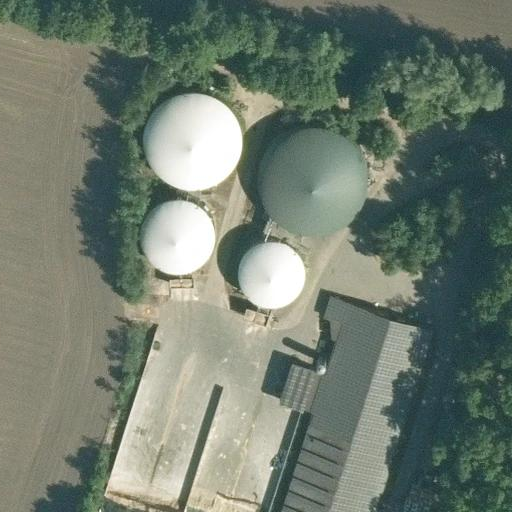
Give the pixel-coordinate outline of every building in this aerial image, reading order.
[(186,86),(178,88),(171,90),(164,94),(158,99),(153,104),(149,110),(145,117),(143,125),(142,132),(142,140),(143,147),(146,155),(149,162),(153,168),(159,173),(165,178),(172,182),(179,184),(186,185),(194,186),(202,185),(209,183),(216,179),(222,175),(228,170),(233,164),(237,158),(240,150),(241,143),(242,135),(241,128),(239,120),(236,113),(232,107),(228,101),(222,96),(215,92),(208,88),(201,87),(193,86),(186,86)] [(260,193),(270,213),(259,239),(249,246),(241,256),(238,269),(240,282),(247,293),(257,300),(269,303),(282,302),(293,295),(301,285),(304,273),(303,260),(297,249),(304,232),(325,231),(345,222),(360,206),(367,186),(366,164),(357,145),(340,130),(320,123),(298,125),(279,135),(264,151),(258,172),(260,193)] [(195,198),(186,195),(178,195),(169,196),(161,199),(154,205),(148,211),(144,219),(142,228),(143,237),(145,245),(149,253),(155,259),(163,264),(171,267),(180,268),(188,266),(197,263),(204,258),(209,251),(213,243),(215,234),(215,226),(212,217),(208,209),(202,203),(195,198)] [(373,511),(432,328),(330,296),(324,314),(330,316),(332,337),(338,339),(327,374),(316,371),(305,408),(315,411),(282,511),(373,511)] [(267,314),(248,309),(245,317),(264,323),(267,314)] [(314,367),(292,361),(279,401),(301,408),(314,367)] [(452,365),(441,401),(452,405),(464,368),(452,365)] [(470,418),(461,415),(458,424),(468,426),(470,418)]
